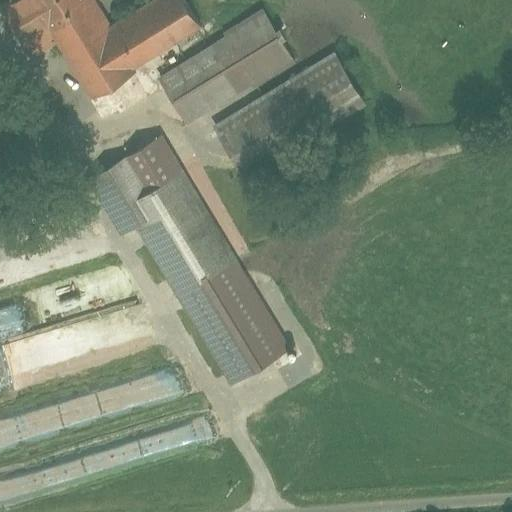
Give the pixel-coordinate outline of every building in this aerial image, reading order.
[(104,0),(0,0),(35,55),(62,38),(96,92),(207,22),(192,0),(145,0),(116,19),(104,0)] [(265,4),(158,71),(191,124),(299,57),(265,4)] [(336,43),(215,121),(249,174),(370,95),(336,43)] [(0,92),(0,148),(26,132),(0,92)] [(295,343),(165,132),(116,162),(89,178),(121,232),(123,235),(139,225),(140,229),(234,380),(265,362),(295,343)] [(131,312),(92,312),(91,338),(104,338),(104,333),(131,333),(131,312)]
